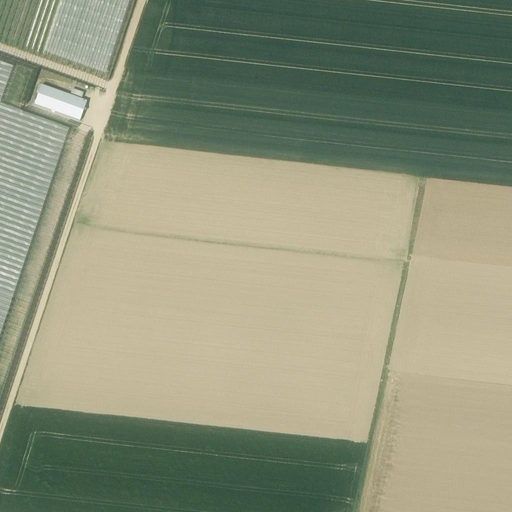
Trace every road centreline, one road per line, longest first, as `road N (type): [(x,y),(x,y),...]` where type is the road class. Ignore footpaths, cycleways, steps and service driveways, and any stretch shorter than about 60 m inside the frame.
road 1 (track): [(0,431),(141,0)]
road 2 (track): [(355,511),(424,182)]
